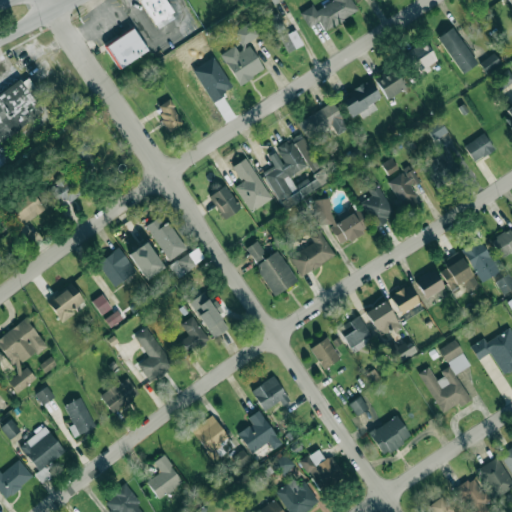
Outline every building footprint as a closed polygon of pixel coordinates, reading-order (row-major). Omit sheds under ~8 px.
[(139,0),(155,29),(175,18),(165,0),(139,0)] [(333,0),(315,10),(312,5),(299,12),(308,27),(319,21),(324,30),(357,10),(351,0),(333,0)] [(287,33),(277,13),(268,18),(286,53),(302,44),(295,29),(287,33)] [(241,45),(259,34),(251,20),(232,31),(241,45)] [(477,62),(451,27),(436,38),(462,73),(477,62)] [(146,52),(134,28),(104,43),(116,68),(146,52)] [(430,68),(428,65),(436,60),(425,41),(403,54),(417,76),(430,68)] [(234,45),(220,53),(238,84),(263,70),(249,45),(237,51),(234,45)] [(478,62),(486,74),(501,64),(493,53),(478,62)] [(190,70),(210,102),(232,88),(212,56),(190,70)] [(375,76),(382,97),(405,90),(398,68),(375,76)] [(511,81),(511,76),(508,70),(493,81),(499,90),(511,81)] [(0,92),(0,139),(43,112),(21,79),(0,92)] [(376,108),(372,102),(380,97),(369,80),(339,99),(350,117),(360,111),(363,116),(376,108)] [(169,130),(182,122),(168,99),(155,107),(169,130)] [(307,140),(331,125),(336,134),(346,128),(329,102),(296,123),(307,140)] [(511,128),(511,106),(501,116),(511,128)] [(446,132),(438,118),(425,127),(433,140),(446,132)] [(312,172),(321,166),(300,133),(291,138),(312,172)] [(463,144),(472,162),(494,150),(484,133),(463,144)] [(330,180),(322,167),(309,175),(309,176),(294,185),(289,176),(305,166),(290,139),(274,148),(275,151),(267,156),(273,165),(262,172),(283,208),(330,180)] [(436,186),(461,170),(443,144),(418,161),(436,186)] [(348,164),(364,156),(360,147),(344,156),(348,164)] [(0,166),(9,161),(4,152),(1,154),(0,152),(0,166)] [(397,168),(390,156),(380,162),(387,174),(397,168)] [(234,186),(249,211),(270,199),(246,157),(232,165),(241,181),(234,186)] [(387,180),(400,208),(417,200),(410,185),(418,181),(412,168),(387,180)] [(46,188),(56,202),(65,196),(69,202),(80,194),(67,174),(46,188)] [(394,214),(376,183),(366,188),(371,195),(360,202),(374,226),(394,214)] [(240,209),(226,185),(209,194),(222,219),(240,209)] [(44,209),(31,190),(12,204),(25,223),(44,209)] [(337,241),(343,241),(368,228),(358,208),(348,214),(346,209),(338,213),(330,213),(329,198),(312,199),(313,211),(316,217),(317,224),(329,223),(330,227),(337,241)] [(162,224),(157,216),(144,225),(168,260),(185,248),(167,221),(162,224)] [(500,257),(511,250),(511,233),(509,228),(490,238),(500,257)] [(289,257),(301,276),(334,254),(319,230),(309,236),(313,242),(289,257)] [(496,273),(480,238),(462,247),(478,281),(496,273)] [(163,267),(145,241),(127,253),(145,279),(163,267)] [(265,257),(256,241),(246,247),(255,263),(265,257)] [(177,276),(204,257),(196,246),(169,265),(177,276)] [(112,286),(134,272),(119,247),(97,261),(112,286)] [(254,264),(273,295),(296,281),(277,250),(254,264)] [(449,289),(461,282),(467,292),(478,286),(458,250),(444,258),(448,266),(439,271),(449,289)] [(423,298),(443,287),(433,268),(413,280),(423,298)] [(503,294),(511,288),(511,279),(508,273),(495,281),(503,294)] [(46,301),(60,320),(85,302),(70,283),(46,301)] [(419,303),(408,284),(389,295),(400,314),(419,303)] [(209,338),(224,330),(205,292),(190,299),(209,338)] [(100,315),(111,308),(101,294),(91,300),(100,315)] [(400,327),(383,300),(364,312),(379,335),(390,328),(393,332),(400,327)] [(122,319),(116,310),(104,318),(109,326),(122,319)] [(370,334),(358,314),(337,327),(352,352),(366,344),(363,338),(370,334)] [(187,336),(176,341),(182,354),(206,342),(194,316),(180,322),(187,336)] [(173,365),(146,326),(133,335),(147,356),(137,364),(149,382),(173,365)] [(489,352),(502,375),(511,369),(511,332),(509,327),(485,341),(483,338),(469,346),(477,359),(489,352)] [(309,347),(322,368),(339,358),(326,336),(309,347)] [(395,365),(416,351),(408,338),(386,352),(395,365)] [(417,373),(441,414),(469,398),(454,373),(469,365),(454,339),(438,348),(449,368),(434,377),(428,366),(417,373)] [(55,364),(50,356),(39,364),(44,372),(55,364)] [(282,405),(289,400),(272,375),(250,391),(264,411),(278,400),(282,405)] [(110,413),(128,403),(123,393),(133,388),(127,378),(99,392),(110,413)] [(42,404),(53,397),(46,386),(34,394),(42,404)] [(63,404),(72,424),(68,426),(73,436),(94,425),(80,396),(63,404)] [(347,403),(355,415),(367,408),(359,396),(347,403)] [(247,417),(251,423),(237,433),(251,454),(263,446),(267,452),(280,443),(259,409),(247,417)] [(382,455),(410,437),(396,414),(368,432),(382,455)] [(207,454),(229,442),(214,415),(192,427),(207,454)] [(0,428),(9,438),(19,430),(9,418),(0,426),(0,428)] [(18,447),(39,471),(64,449),(43,426),(18,447)] [(511,446),(499,453),(511,476),(511,446)] [(330,455),(324,459),(318,448),(299,459),(318,490),(343,475),(330,455)] [(250,458),(241,449),(231,458),(239,467),(250,458)] [(282,474),(293,465),(284,453),(272,463),(282,474)] [(146,481),(157,498),(182,482),(163,454),(152,462),(159,472),(146,481)] [(495,497),(511,487),(511,482),(497,456),(478,468),(495,497)] [(0,491),(6,498),(32,475),(17,459),(1,474),(0,472),(0,491)] [(50,475),(44,467),(35,474),(41,482),(50,475)] [(488,501),(473,476),(453,489),(463,504),(467,502),(473,511),(487,511),(489,511),(484,503),(488,501)] [(274,491),(289,511),(303,511),(318,502),(303,480),(297,484),(292,478),(274,491)] [(143,511),(125,485),(102,500),(110,511),(143,511)] [(430,511),(453,511),(442,495),(426,506),(430,511)] [(282,511),(272,499),(254,511),(282,511)]
